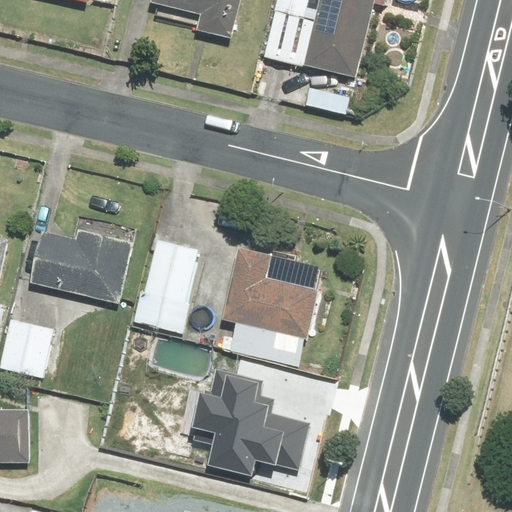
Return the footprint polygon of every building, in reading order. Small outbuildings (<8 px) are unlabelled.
[(250,0),(162,0),(161,5),(209,17),(205,32),(240,41),(250,0)] [(328,0),(313,67),(365,79),(383,0),(328,0)] [(52,233),(39,284),(128,306),(142,244),(88,231),(86,241),(52,233)] [(0,289),(5,291),(17,241),(0,236),(0,289)] [(188,335),(196,305),(191,303),(206,250),(165,239),(150,292),(146,291),(137,321),(188,335)] [(250,249),(232,321),(315,341),(327,292),(277,279),(282,257),(250,249)] [(0,343),(8,303),(0,301),(0,343)] [(60,330),(17,319),(5,368),(47,379),(60,330)] [(288,390),(218,373),(197,457),(246,469),(258,419),(279,424),(288,390)] [(60,394),(41,393),(39,429),(59,430),(60,394)] [(195,419),(122,400),(112,441),(185,460),(195,419)] [(0,411),(0,464),(39,465),(39,412),(0,411)]
